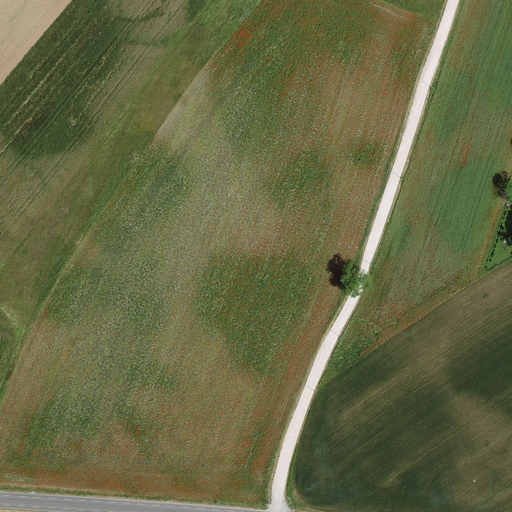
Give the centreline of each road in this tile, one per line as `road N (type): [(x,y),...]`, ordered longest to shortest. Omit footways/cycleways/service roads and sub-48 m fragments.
road 1 (track): [(454,0),(360,283),(306,403),(279,511)]
road 2 (tertiary): [(0,500),(177,511)]
